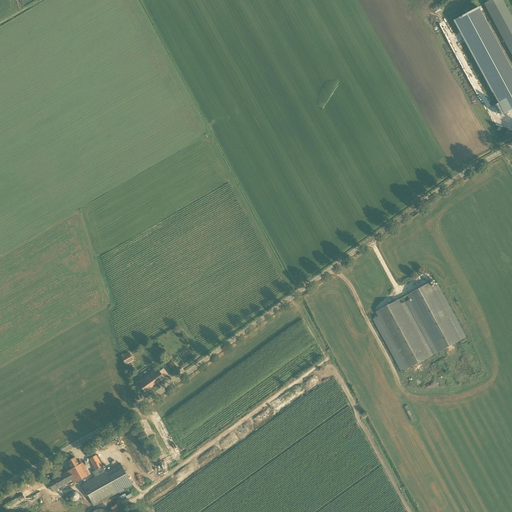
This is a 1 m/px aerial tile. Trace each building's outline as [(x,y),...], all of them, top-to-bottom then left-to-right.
[(511,18),(502,0),(491,0),(484,4),(511,56),(511,18)] [(511,70),(478,7),(454,21),(504,114),(511,109),(511,70)] [(443,37),(419,50),(465,135),(489,122),(443,37)] [(463,388),(461,385),(475,378),(476,381),(486,375),(437,285),(432,287),(429,283),(407,295),(398,300),(376,312),(378,316),(373,319),(422,410),(431,405),(430,402),(443,395),(445,398),(463,388)] [(125,364),(130,362),(126,355),(121,357),(125,364)] [(173,371),(176,369),(171,362),(168,365),(173,371)] [(143,379),(145,383),(140,386),(145,392),(168,375),(163,369),(154,376),(151,373),(143,379)] [(112,437),(99,443),(101,449),(115,443),(112,437)] [(95,477),(57,498),(64,511),(83,511),(121,491),(121,492),(125,490),(125,489),(132,485),(120,463),(105,471),(96,455),(89,459),(96,470),(92,472),(95,477)] [(90,475),(82,463),(81,461),(78,463),(75,458),(67,462),(71,469),(68,471),(48,483),(53,492),(73,480),(75,483),(90,475)]
